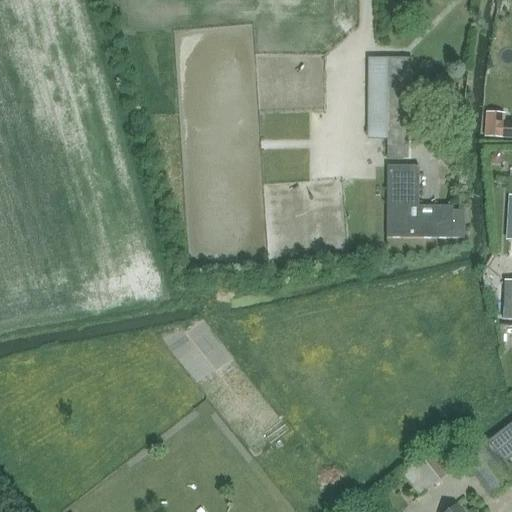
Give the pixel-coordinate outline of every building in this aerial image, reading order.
[(404,59),(389,59),(389,159),(404,159),(404,59)] [(458,156),(445,150),(440,161),(452,167),(458,156)] [(386,167),(386,239),(452,239),(452,207),(419,207),(419,167),(386,167)] [(511,281),(503,281),(501,321),(511,321),(511,281)] [(511,424),(487,443),(502,465),(511,457),(511,424)] [(459,466),(442,443),(401,474),(418,497),(459,466)] [(511,485),(511,482),(485,447),(463,463),(492,501),(511,485)]
